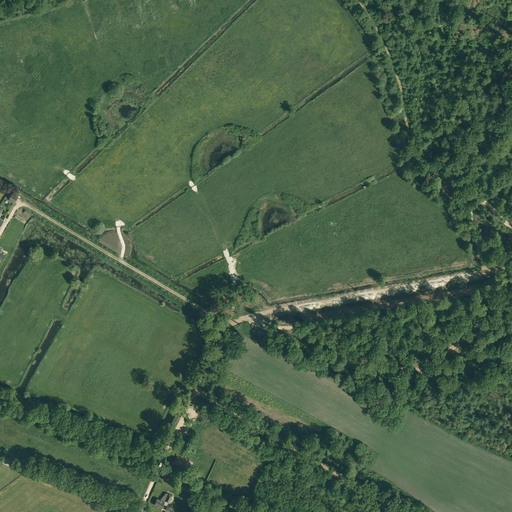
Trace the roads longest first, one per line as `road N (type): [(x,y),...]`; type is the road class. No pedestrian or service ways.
road 1 (track): [(250,316),(482,272)]
road 2 (unclassified): [(136,511),(0,460)]
